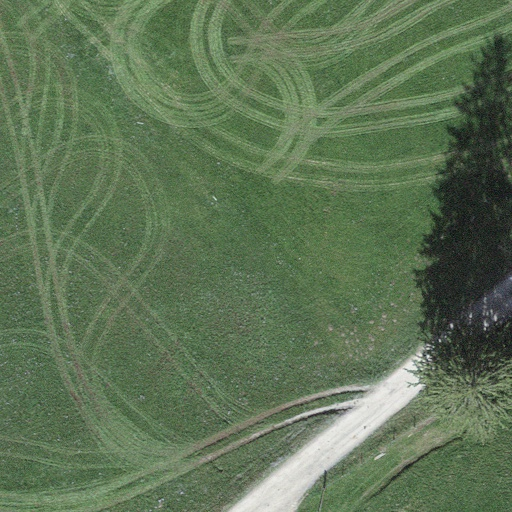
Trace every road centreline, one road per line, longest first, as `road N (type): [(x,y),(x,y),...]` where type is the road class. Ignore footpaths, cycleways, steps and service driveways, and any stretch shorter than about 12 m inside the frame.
road 1 (track): [(511,297),(260,511)]
road 2 (track): [(511,399),(297,483)]
